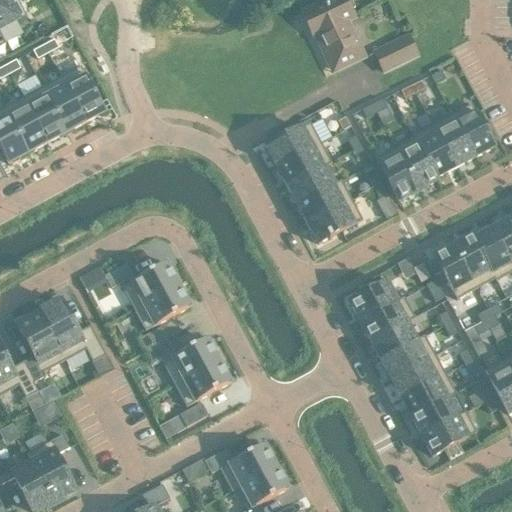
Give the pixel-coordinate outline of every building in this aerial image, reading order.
[(0,0),(0,47),(5,45),(0,34),(0,29),(24,17),(16,2),(10,5),(7,0),(0,0)] [(335,72),(364,58),(346,22),(353,19),(343,0),(324,0),(300,12),(313,38),(317,36),(335,72)] [(405,37),(374,52),(383,72),(415,57),(405,37)] [(44,46),(43,46),(48,55),(58,49),(54,41),(44,46)] [(43,46),(33,52),(37,61),(48,55),(43,46)] [(73,58),(55,68),(61,79),(60,79),(85,124),(105,114),(81,68),(79,69),(73,58)] [(16,61),(5,67),(10,75),(20,70),(16,62),(16,61)] [(5,67),(0,69),(0,80),(10,75),(5,67)] [(441,72),(430,77),(434,86),(445,80),(441,72)] [(34,77),(17,86),(23,99),(22,100),(47,145),(66,135),(41,89),(41,90),(34,77)] [(60,79),(41,89),(66,135),(85,124),(60,79)] [(422,81),(411,87),(415,95),(426,90),(422,81)] [(411,87),(400,92),(404,101),(415,95),(411,87)] [(4,109),(3,110),(28,155),(47,145),(22,100),(4,109)] [(383,100),(372,106),(376,114),(387,109),(383,100)] [(372,106),(361,111),(365,120),(376,114),(372,106)] [(471,106),(451,117),(474,159),(494,149),(471,106)] [(3,110),(0,111),(0,150),(8,166),(8,165),(12,167),(19,163),(20,159),(28,155),(3,110)] [(451,117),(432,127),(455,170),(474,159),(451,117)] [(345,118),(337,123),(343,133),(349,129),(351,129),(345,118)] [(310,125),(266,149),(276,169),(321,145),(321,144),(310,125)] [(432,127),(412,138),(413,139),(414,139),(436,180),(437,179),(455,170),(432,127)] [(356,137),(347,142),(353,152),(361,148),(356,137)] [(413,139),(395,149),(418,192),(437,182),(438,181),(437,179),(436,180),(414,139),(413,139)] [(321,145),(276,169),(287,188),(327,166),(327,167),(332,165),(321,145)] [(361,148),(353,152),(359,163),(367,158),(361,148)] [(395,149),(375,160),(398,203),(418,192),(395,149)] [(327,166),(287,188),(297,207),(337,185),(336,184),(327,167),(327,166)] [(376,175),(368,180),(373,190),(382,186),(376,175)] [(337,185),(297,207),(307,226),(352,202),(341,182),(336,184),(337,185)] [(382,186),(373,190),(379,201),(387,196),(382,186)] [(352,202),(307,226),(318,246),(328,240),(329,242),(332,240),(331,239),(362,222),(352,202)] [(511,220),(511,219),(492,230),(511,266),(511,220)] [(474,239),(473,240),(495,281),(494,281),(495,283),(496,283),(511,274),(511,266),(492,230),(474,239)] [(472,238),(453,248),(476,291),(494,281),(495,281),(473,240),(474,239),(473,237),(472,238)] [(453,248),(433,259),(456,302),(476,291),(453,248)] [(166,265),(122,288),(134,311),(181,286),(176,276),(172,275),(166,265)] [(422,265),(413,270),(420,284),(429,279),(422,265)] [(126,266),(104,277),(111,290),(133,279),(126,266)] [(432,283),(425,286),(430,295),(440,289),(436,281),(432,283)] [(389,282),(349,304),(360,324),(400,302),(400,301),(389,282)] [(181,286),(134,311),(145,333),(190,309),(184,298),(186,295),(181,286)] [(440,289),(430,295),(434,303),(445,298),(440,289)] [(494,306),(489,298),(478,304),(483,312),(494,306)] [(400,302),(360,324),(370,343),(406,324),(407,324),(415,320),(415,319),(404,300),(404,299),(400,301),(400,302)] [(48,309),(39,314),(65,363),(85,351),(92,364),(106,357),(90,327),(78,334),(61,302),(48,309)] [(483,312),(478,304),(468,310),(472,318),(483,312)] [(492,319),(488,310),(477,316),(481,325),(492,319)] [(446,313),(438,317),(443,328),(452,323),(446,313)] [(30,319),(17,326),(34,358),(22,364),(33,384),(45,378),(43,374),(65,363),(39,314),(30,319)] [(481,325),(477,316),(466,322),(471,330),(481,325)] [(452,323),(443,328),(449,338),(457,334),(452,323)] [(406,324),(370,343),(380,362),(416,343),(416,342),(407,324),(406,324)] [(160,329),(139,341),(145,353),(167,342),(160,329)] [(416,343),(380,362),(390,381),(435,357),(425,338),(424,337),(416,342),(416,343)] [(167,342),(145,353),(152,366),(161,361),(174,386),(221,361),(216,352),(213,351),(207,341),(175,358),(167,342)] [(0,349),(0,397),(18,387),(25,400),(38,393),(33,384),(22,364),(11,370),(0,349)] [(467,351),(458,355),(464,366),(472,362),(467,351)] [(435,357),(390,381),(401,400),(445,376),(435,357)] [(221,361),(174,386),(186,409),(231,385),(225,374),(226,371),(221,361)] [(511,374),(505,361),(485,372),(509,417),(511,414),(511,374)] [(472,362),(464,366),(469,377),(478,372),(472,362)] [(445,376),(401,400),(411,419),(447,400),(447,401),(456,396),(455,395),(445,376)] [(487,389),(478,394),(484,404),(493,400),(487,389)] [(447,400),(411,419),(421,438),(457,419),(457,418),(447,401),(447,400)] [(493,400),(484,404),(490,415),(498,410),(493,400)] [(200,405),(179,417),(186,429),(207,418),(200,405)] [(457,419),(421,438),(432,458),(476,434),(466,414),(465,413),(457,418),(457,419)] [(62,437),(28,455),(54,504),(63,499),(75,492),(56,457),(69,450),(62,437)] [(226,451),(204,463),(211,475),(220,471),(231,493),(232,493),(236,491),(236,490),(278,467),(273,458),(270,457),(264,446),(232,464),(226,451)] [(11,472),(0,477),(0,483),(1,486),(14,480),(31,511),(38,511),(45,508),(54,504),(28,455),(27,455),(32,464),(12,475),(11,472)] [(247,511),(258,511),(256,508),(288,491),(282,480),(283,476),(278,467),(236,490),(236,491),(247,511)] [(149,511),(146,511),(160,511),(158,506),(169,500),(162,487),(142,498),(149,511)]
